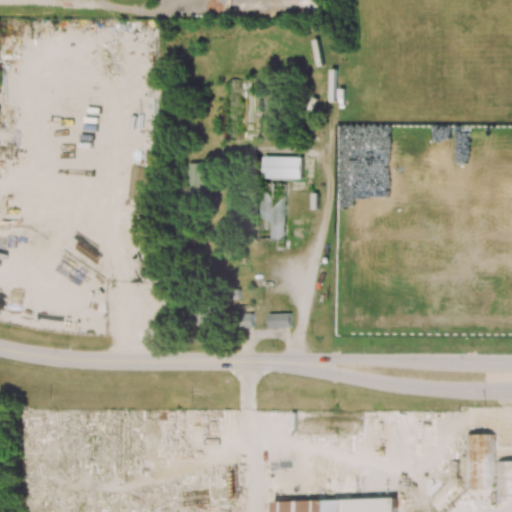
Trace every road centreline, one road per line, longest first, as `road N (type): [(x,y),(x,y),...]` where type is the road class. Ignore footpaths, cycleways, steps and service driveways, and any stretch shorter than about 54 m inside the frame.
road 1 (secondary): [(0,346),(111,362),(260,361)]
road 2 (secondary): [(260,361),(424,388),(511,390)]
road 3 (secondary): [(511,363),(260,361)]
